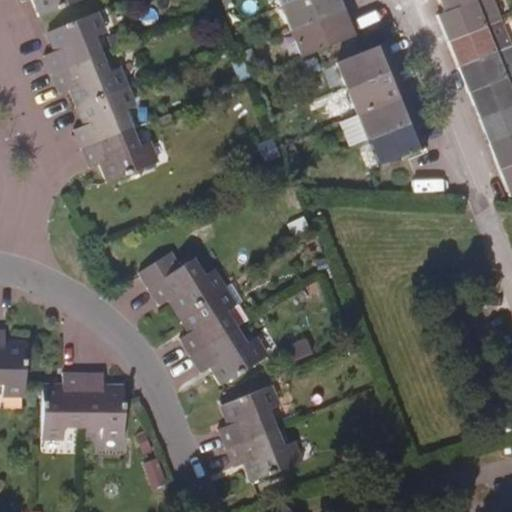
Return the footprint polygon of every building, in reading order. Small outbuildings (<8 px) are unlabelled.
[(20,0),(22,3),(30,0),(34,0),(41,16),(83,0),(20,0)] [(296,0),(279,7),(289,33),(345,10),(340,0),(296,0)] [(501,20),(493,0),(475,0),(443,13),(436,16),(447,42),(501,20)] [(438,0),(443,13),(475,0),(438,0)] [(289,33),(300,59),(320,51),(356,35),(345,10),(289,33)] [(52,75),(101,56),(92,36),(101,32),(94,14),(48,32),(55,51),(52,52),(43,56),(52,75)] [(511,46),(501,20),(447,42),(457,68),(511,46)] [(336,63),(347,90),(396,69),(385,43),(336,63)] [(511,76),(511,46),(457,68),(468,94),(511,76)] [(71,90),(79,108),(125,90),(117,71),(108,75),(101,56),(52,75),(59,94),(69,91),(71,90)] [(347,90),(357,115),(406,95),(396,69),(347,90)] [(511,105),(511,76),(468,94),(478,120),(511,105)] [(86,126),(83,128),(75,132),(83,150),(131,131),(123,112),(132,108),(125,90),(79,108),(86,126)] [(357,115),(367,140),(417,120),(406,95),(357,115)] [(511,135),(511,105),(478,120),(489,145),(511,135)] [(367,140),(378,167),(426,146),(417,120),(367,140)] [(139,149),(131,131),(83,150),(90,169),(101,163),(109,182),(155,164),(148,146),(139,149)] [(511,165),(511,135),(489,145),(499,171),(511,165)] [(511,197),(511,165),(499,171),(510,198),(511,197)] [(177,296),(186,313),(232,292),(223,274),(213,278),(205,260),(191,266),(186,255),(179,253),(150,267),(165,301),(177,296)] [(241,287),(232,292),(186,313),(195,331),(184,337),(193,355),(240,332),(253,327),(243,308),(249,305),(241,287)] [(249,351),(240,332),(193,355),(201,373),(213,368),(222,385),(266,363),(258,346),(249,351)] [(5,334),(0,333),(0,386),(4,387),(3,396),(24,396),(24,346),(5,346),(5,334)] [(61,429),(81,430),(81,376),(61,376),(62,389),(41,389),(41,439),(60,439),(61,429)] [(101,376),(81,376),(81,430),(101,430),(101,440),(120,440),(121,390),(102,389),(101,376)] [(216,432),(223,451),(272,432),(265,413),(275,408),(268,389),(220,408),(228,427),(216,432)] [(280,450),(272,432),(223,451),(231,469),(243,465),(251,482),(298,464),(290,446),(280,450)]
